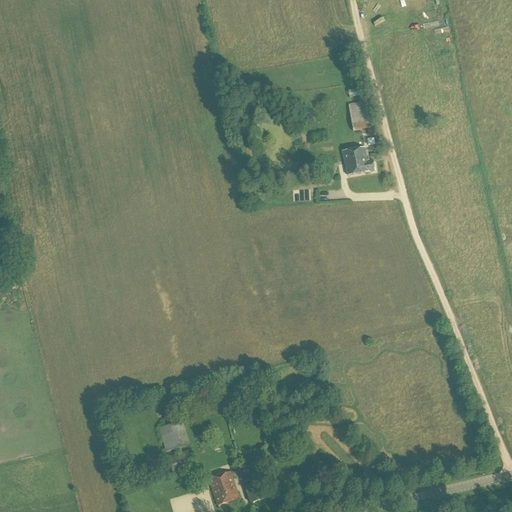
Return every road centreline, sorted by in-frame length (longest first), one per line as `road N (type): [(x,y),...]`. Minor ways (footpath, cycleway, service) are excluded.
road 1 (unknown): [(353,0),(403,213),(510,475)]
road 2 (tertiary): [(356,511),(511,475)]
